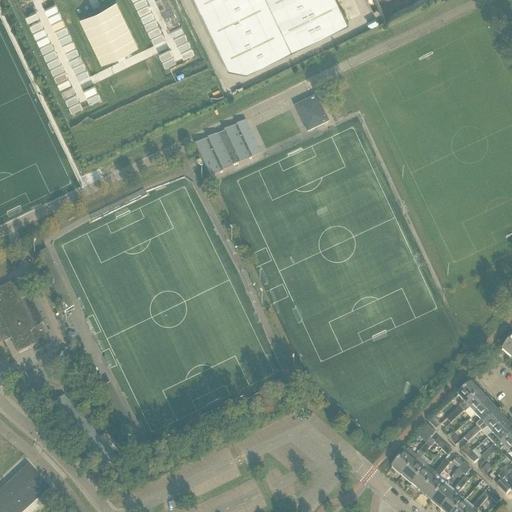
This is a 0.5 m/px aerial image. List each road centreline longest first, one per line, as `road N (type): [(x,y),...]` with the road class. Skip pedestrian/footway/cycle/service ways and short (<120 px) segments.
road 1 (unknown): [(188,0),(222,67),(245,76),(359,20),(365,0)]
road 2 (unclassified): [(107,511),(0,401)]
